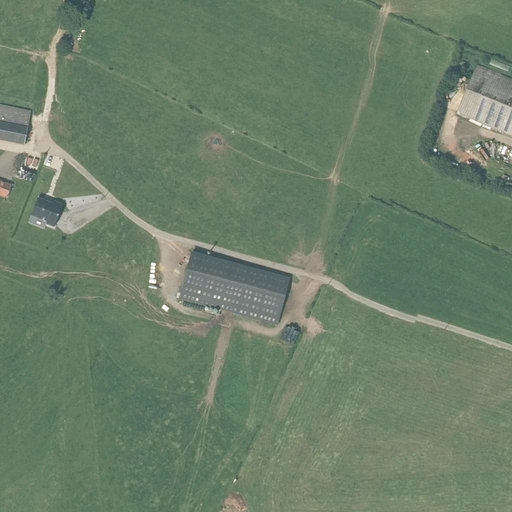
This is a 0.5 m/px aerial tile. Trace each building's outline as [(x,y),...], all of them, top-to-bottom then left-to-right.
[(511,78),(471,61),(451,108),(511,132),(511,78)] [(0,104),(0,138),(27,143),(32,111),(0,104)] [(511,146),(500,142),(495,154),(511,162),(511,146)] [(9,184),(0,181),(0,194),(2,195),(9,184)] [(53,202),(37,197),(31,215),(46,221),(45,223),(55,226),(63,203),(54,200),(53,202)] [(194,250),(182,296),(283,321),(294,277),(194,250)]
